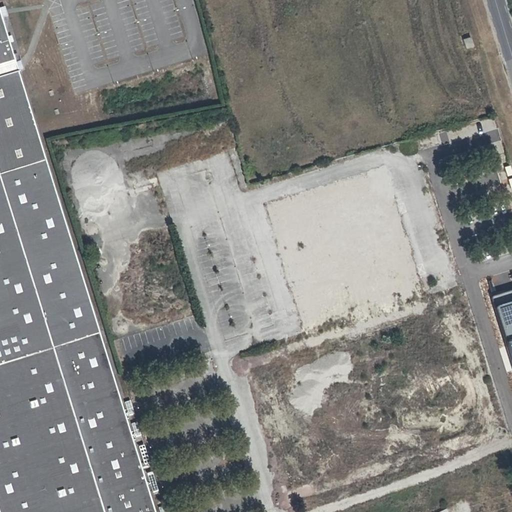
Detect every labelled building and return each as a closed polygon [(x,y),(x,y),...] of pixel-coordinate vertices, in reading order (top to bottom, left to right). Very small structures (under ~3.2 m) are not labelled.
[(0,170),(39,158),(0,31),(0,170)] [(203,134),(166,144),(171,161),(207,151),(203,134)] [(123,154),(128,174),(167,163),(161,143),(123,154)] [(153,511),(95,333),(39,158),(0,170),(0,511),(153,511)] [(425,300),(381,166),(262,203),(305,337),(425,300)] [(511,291),(492,297),(511,360),(511,291)] [(210,352),(201,356),(204,365),(213,362),(210,352)] [(432,446),(420,448),(419,440),(390,444),(394,466),(434,460),(432,446)]
